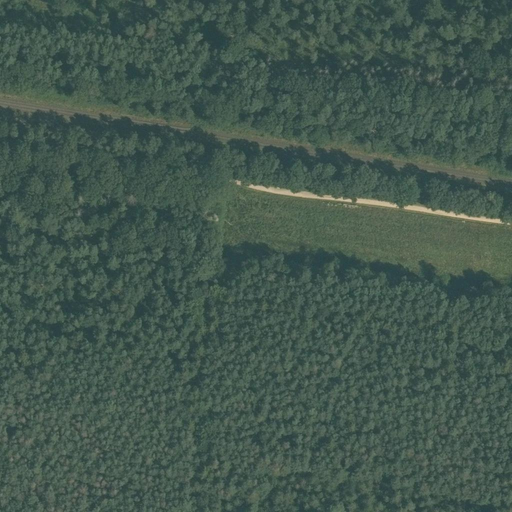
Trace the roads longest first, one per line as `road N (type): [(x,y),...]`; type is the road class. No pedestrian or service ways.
road 1 (track): [(0,71),(511,153)]
road 2 (track): [(0,150),(511,224)]
